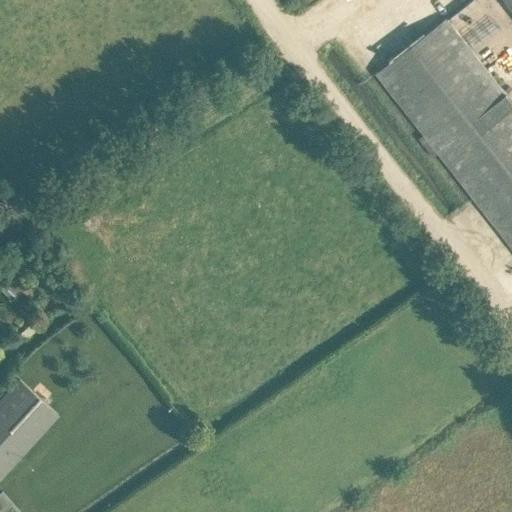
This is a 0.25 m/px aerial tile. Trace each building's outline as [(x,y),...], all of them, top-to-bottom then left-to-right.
[(481,0),(474,0),(454,14),(466,32),(491,15),(481,0)] [(511,100),(460,34),(447,18),(395,59),(393,56),(389,59),(391,62),(377,73),(511,245),(511,100)] [(0,288),(10,299),(20,291),(9,279),(0,287),(0,288)] [(0,478),(6,472),(58,414),(18,377),(0,396),(0,478)] [(2,489),(0,490),(0,511),(17,511),(20,510),(2,489)]
